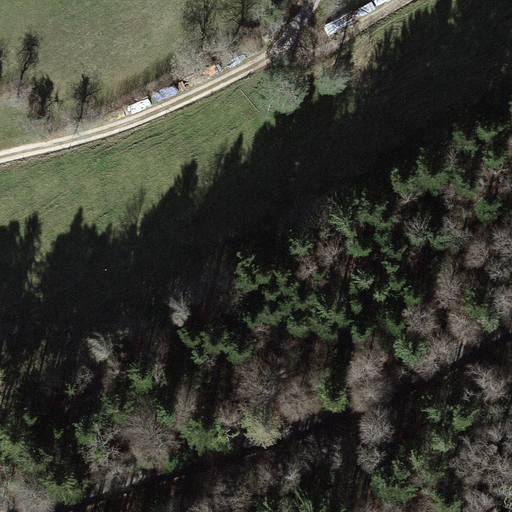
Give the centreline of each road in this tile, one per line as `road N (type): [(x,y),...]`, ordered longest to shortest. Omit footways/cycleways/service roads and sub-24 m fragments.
road 1 (unclassified): [(34,511),(240,445),(511,328)]
road 2 (track): [(0,153),(168,110),(420,0)]
